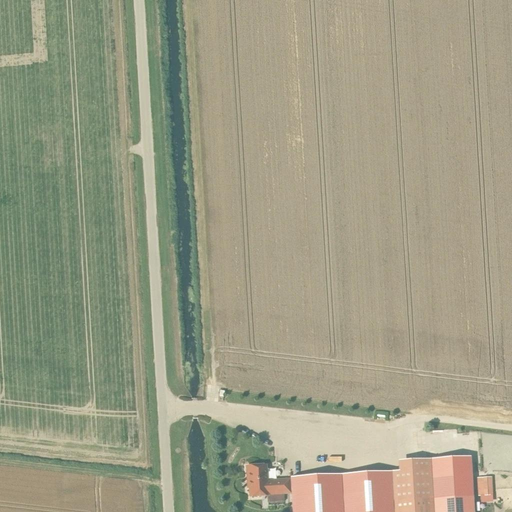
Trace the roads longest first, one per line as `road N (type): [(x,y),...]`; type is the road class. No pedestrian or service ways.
road 1 (unclassified): [(168,511),(137,0)]
road 2 (track): [(162,409),(235,409),(439,454)]
road 3 (track): [(374,439),(423,417),(511,427)]
